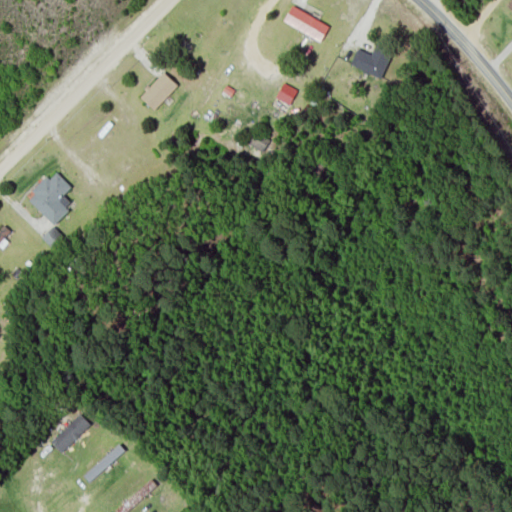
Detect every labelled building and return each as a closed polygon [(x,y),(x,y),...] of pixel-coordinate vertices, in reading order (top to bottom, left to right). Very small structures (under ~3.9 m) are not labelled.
[(320,40),(329,25),(292,4),(283,20),(320,40)] [(349,64),(381,78),(393,50),(375,43),(371,53),(357,47),(349,64)] [(139,95),(154,109),(178,84),(163,70),(139,95)] [(73,204),(64,194),(71,186),(57,171),(49,178),(47,176),(26,196),(52,223),(73,204)] [(0,239),(8,229),(2,224),(0,227),(0,239)] [(61,451),(91,424),(80,412),(50,440),(61,451)] [(126,452),(121,444),(82,472),(87,480),(126,452)]
